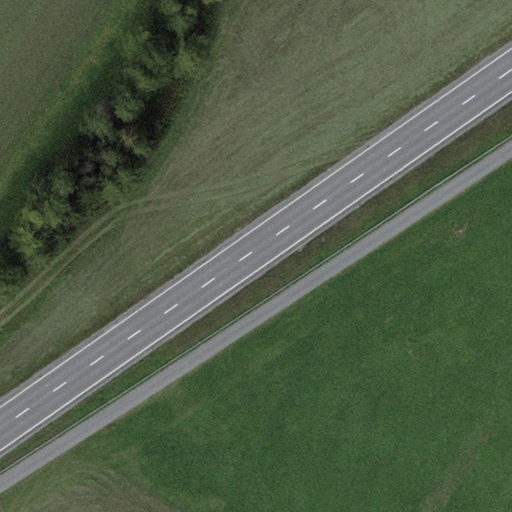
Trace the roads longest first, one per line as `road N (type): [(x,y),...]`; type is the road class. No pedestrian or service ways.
road 1 (primary): [(511,69),(0,431)]
road 2 (track): [(0,320),(127,205),(157,166),(243,0)]
